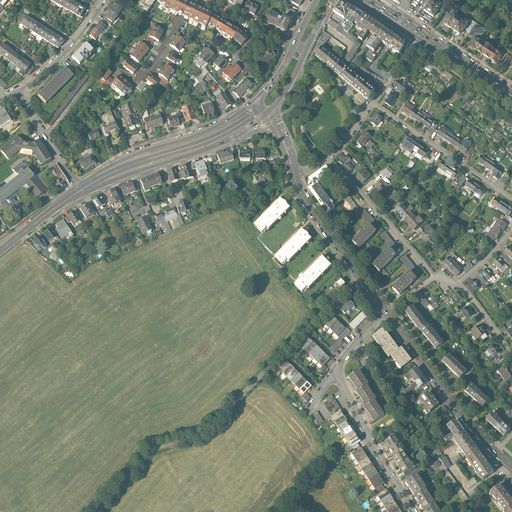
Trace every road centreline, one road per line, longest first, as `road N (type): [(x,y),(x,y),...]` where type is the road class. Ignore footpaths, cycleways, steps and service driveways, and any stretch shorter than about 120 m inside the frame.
road 1 (primary): [(99,178),(213,137),(250,115),(278,88),(324,0)]
road 2 (secondary): [(385,312),(495,451)]
road 3 (primary): [(255,99),(219,125),(119,161),(99,178)]
road 4 (primary): [(368,0),(511,98)]
road 5 (residential): [(373,103),(511,197)]
road 6 (secondary): [(294,175),(385,312)]
road 7 (residential): [(335,369),(414,511)]
road 8 (residential): [(328,159),(432,275)]
road 9 (primary): [(99,178),(233,137)]
road 10 (residential): [(102,0),(76,38),(18,90)]
road 11 (residential): [(190,0),(154,69),(137,82),(121,69)]
